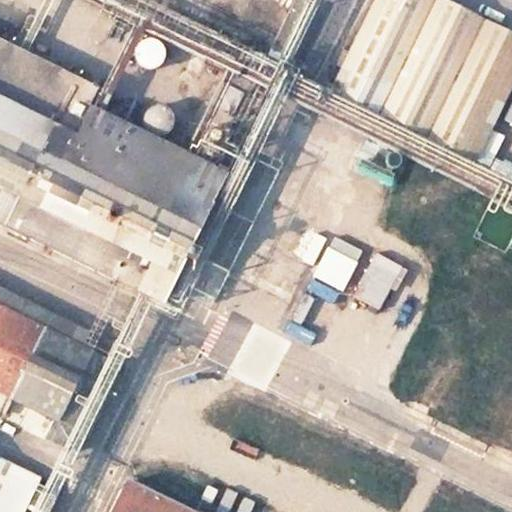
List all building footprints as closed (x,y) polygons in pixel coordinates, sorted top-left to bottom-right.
[(378,0),(334,90),(475,159),(511,86),(511,33),(443,0),(378,0)] [(127,50),(126,53),(125,55),(124,60),(125,65),(128,70),(134,74),(137,75),(142,75),(147,74),(152,71),(153,69),(156,64),(157,59),(156,54),(155,52),(152,47),(145,43),(140,43),(135,44),(130,46),(127,50)] [(0,226),(159,305),(221,178),(185,161),(97,118),(85,112),(95,93),(22,58),(0,47),(0,226)] [(227,89),(220,87),(217,87),(210,88),(204,91),(199,97),(197,100),(195,106),(196,113),(197,117),(201,123),(206,127),(209,129),(216,130),(220,130),(227,128),(232,124),(237,119),(239,112),(239,109),(238,102),(235,95),(233,93),(227,89)] [(229,140),(226,141),(218,156),(220,160),(226,163),(230,161),(237,147),(235,143),(229,140)] [(511,253),(511,215),(494,206),(474,243),(508,260),(511,253)] [(303,290),(334,304),(358,248),(326,235),(303,290)] [(371,251),(347,294),(377,311),(401,267),(371,251)] [(117,373),(0,314),(0,418),(2,419),(10,403),(57,426),(70,399),(95,413),(117,373)] [(95,413),(70,399),(57,426),(49,442),(75,456),(95,413)] [(0,511),(15,511),(29,486),(0,471),(0,511)] [(191,511),(129,480),(114,511),(191,511)]
